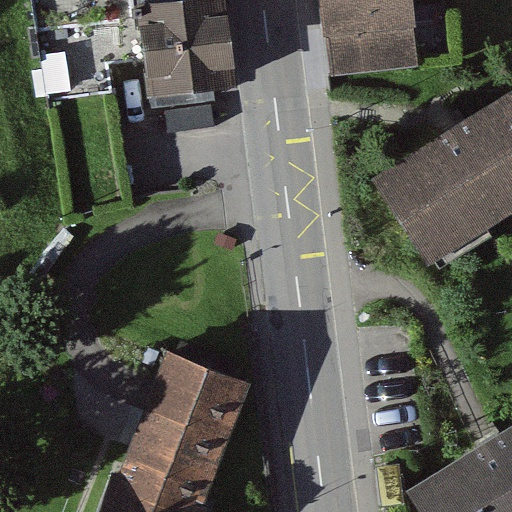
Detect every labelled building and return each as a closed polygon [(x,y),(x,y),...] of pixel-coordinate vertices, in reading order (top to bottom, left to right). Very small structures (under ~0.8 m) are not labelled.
[(215,0),(40,0),(65,167),(115,159),(98,60),(158,56),(161,93),(221,89),(215,0)] [(418,0),(321,0),(330,75),(425,65),(418,0)] [(511,100),(387,180),(440,263),(511,216),(511,100)] [(210,511),(262,382),(169,346),(104,511),(210,511)] [(511,511),(511,434),(422,490),(436,511),(511,511)]
